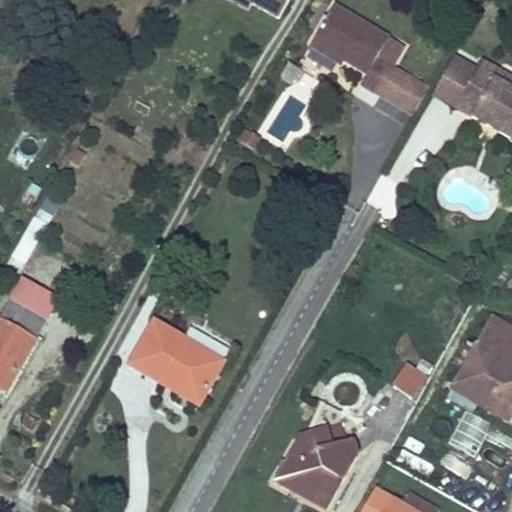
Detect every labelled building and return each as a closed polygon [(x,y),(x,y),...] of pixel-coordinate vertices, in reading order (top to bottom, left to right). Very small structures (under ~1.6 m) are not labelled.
[(280,25),(294,0),(232,0),(230,4),(250,16),(253,10),(280,25)] [(391,43),(336,9),(312,48),(368,82),(362,90),(376,98),(393,70),(379,62),(391,43)] [(501,75),(483,65),(458,111),(511,140),(511,91),(496,83),(501,75)] [(496,83),(511,91),(511,80),(501,75),(496,83)] [(243,132),(237,145),(255,153),(261,140),(243,132)] [(36,162),(36,141),(20,141),(20,162),(36,162)] [(30,210),(41,191),(29,184),(19,204),(30,210)] [(45,198),(3,267),(17,276),(59,207),(45,198)] [(60,302),(25,282),(12,304),(48,323),(60,302)] [(48,323),(12,304),(0,324),(0,391),(6,395),(48,323)] [(511,419),(511,329),(493,319),(447,399),(473,414),(477,407),(508,425),(511,419)] [(233,353),(192,330),(186,343),(156,326),(131,370),(161,387),(164,381),(204,403),(233,353)] [(417,367),(430,373),(443,344),(430,338),(417,367)] [(426,383),(404,372),(392,394),(414,405),(426,383)] [(204,403),(164,381),(161,387),(200,409),(204,403)] [(447,445),(474,459),(491,425),(464,411),(447,445)] [(36,424),(28,419),(24,429),(30,432),(36,424)] [(345,430),(330,433),(333,445),(347,442),(345,430)] [(330,433),(301,440),(295,450),(318,446),(320,452),(334,448),(333,445),(330,433)] [(408,439),(394,463),(426,480),(433,467),(416,458),(422,446),(408,439)] [(318,446),(295,450),(277,484),(290,492),(293,491),(308,487),(313,491),(308,500),(326,511),(328,511),(358,463),(354,445),(320,454),(320,452),(318,446)] [(439,467),(464,477),(469,465),(444,455),(439,467)] [(313,491),(308,487),(293,491),(308,500),(313,491)] [(389,511),(396,501),(378,490),(366,511),(389,511)] [(415,511),(396,501),(389,511),(415,511)]
